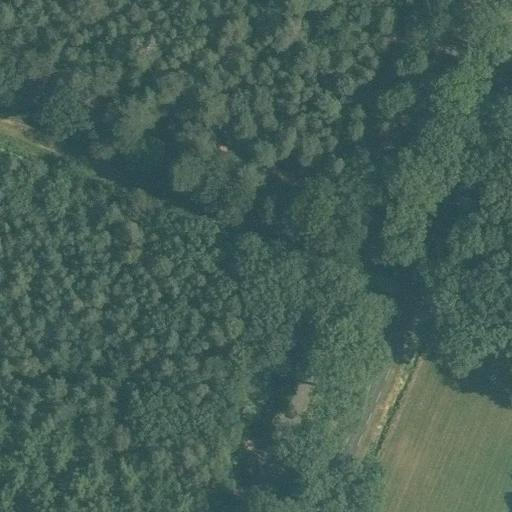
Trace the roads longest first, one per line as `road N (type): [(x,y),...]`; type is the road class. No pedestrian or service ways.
road 1 (track): [(0,128),(360,272)]
road 2 (secondary): [(409,294),(511,51)]
road 3 (secondary): [(317,511),(409,294)]
